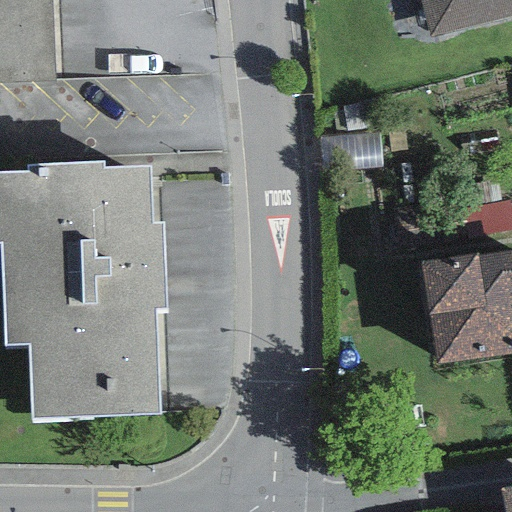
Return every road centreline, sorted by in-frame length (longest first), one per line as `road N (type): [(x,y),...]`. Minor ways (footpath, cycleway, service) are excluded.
road 1 (residential): [(273,511),(281,235),(258,0)]
road 2 (residential): [(511,483),(311,511)]
